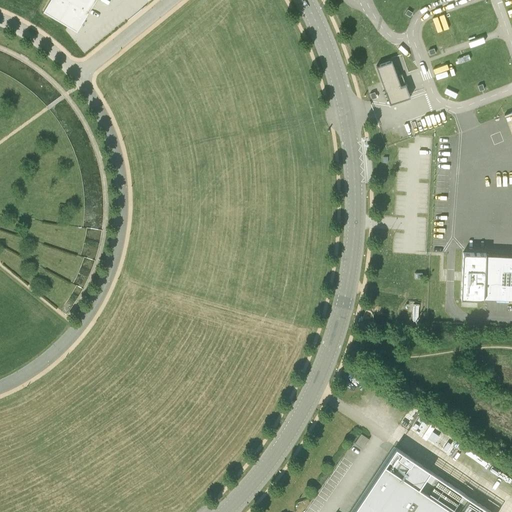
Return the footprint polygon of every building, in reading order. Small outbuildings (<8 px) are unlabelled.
[(95,0),(49,0),(43,12),(71,28),(77,31),(95,0)] [(414,11),(408,8),(405,13),(411,16),(414,11)] [(471,59),(469,53),(458,57),(459,62),(471,59)] [(394,60),(378,65),(392,103),(412,96),(407,83),(403,85),(394,60)] [(456,98),(459,92),(447,87),(445,93),(456,98)] [(489,249),(462,249),(458,299),(511,300),(511,254),(490,254),(489,249)] [(424,271),(415,271),(415,279),(424,279),(424,271)] [(420,304),(405,304),(404,318),(420,318),(420,304)] [(357,441),(365,447),(371,439),(364,433),(357,441)] [(493,511),(396,447),(353,511),(493,511)]
